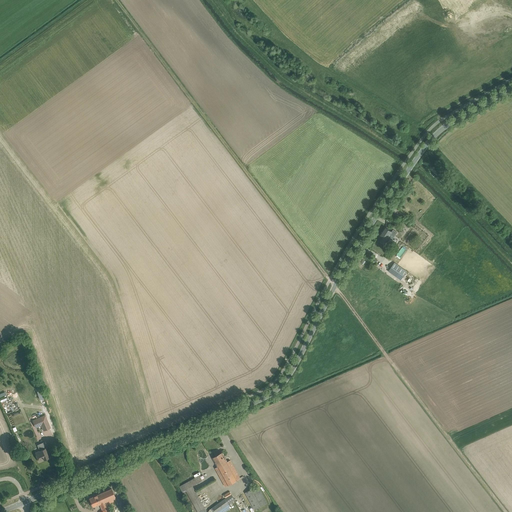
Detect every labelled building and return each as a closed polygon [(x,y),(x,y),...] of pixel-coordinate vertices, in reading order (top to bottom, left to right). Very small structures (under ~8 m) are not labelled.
[(385,227),(377,239),(383,244),(388,237),(392,240),(397,232),(393,229),(392,231),(385,227)] [(394,262),(388,271),(401,280),(407,271),(394,262)] [(45,415),(33,420),(36,428),(41,425),(44,431),(51,428),(45,415)] [(40,450),(35,452),(37,457),(39,461),(49,457),(45,448),(44,446),(46,445),(44,442),(37,445),(40,450)] [(213,457),(218,467),(215,468),(225,486),(240,478),(230,460),(227,462),(222,452),(213,457)] [(205,508),(192,486),(202,480),(200,475),(180,487),(182,492),(186,490),(198,511),(205,508)] [(246,491),(255,509),(268,503),(258,485),(246,491)] [(110,511),(108,506),(117,501),(115,497),(112,488),(89,498),(93,506),(99,503),(103,511),(110,511)] [(215,510),(216,511),(228,503),(225,499),(213,507),(215,510)]
